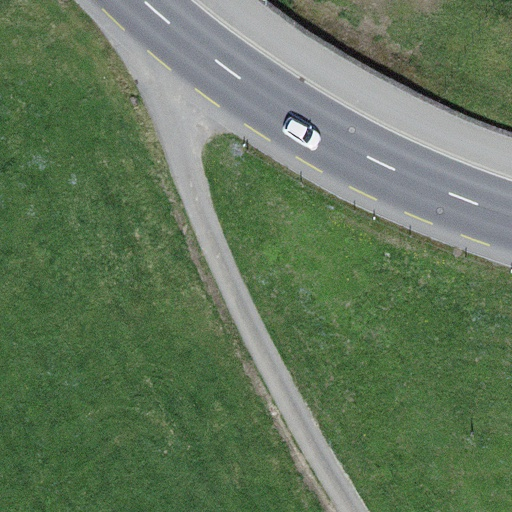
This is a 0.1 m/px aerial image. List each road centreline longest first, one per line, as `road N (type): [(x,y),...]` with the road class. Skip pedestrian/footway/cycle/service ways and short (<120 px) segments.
road 1 (track): [(184,37),(158,94),(249,328),(355,511)]
road 2 (secondary): [(511,214),(351,150),(184,37),(145,0)]
